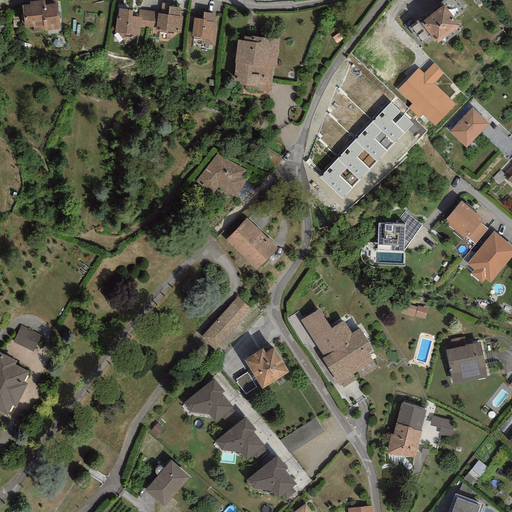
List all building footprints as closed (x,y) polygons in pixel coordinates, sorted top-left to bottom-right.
[(59,29),(55,0),(42,0),(29,2),(30,4),(22,5),(25,28),(33,27),(33,31),(44,30),(44,31),(59,29)] [(160,13),(157,13),(156,28),(155,30),(159,30),(159,32),(166,33),(166,38),(171,38),(178,33),(180,33),(182,17),(180,16),(180,8),(169,7),(170,4),(161,3),(160,13)] [(443,5),(420,23),(437,44),(460,26),(443,5)] [(158,12),(139,10),(138,17),(132,16),(132,10),(119,8),(117,17),(116,17),(115,33),(117,33),(126,43),(136,35),(139,36),(140,26),(156,28),(157,13),(158,12)] [(215,13),(203,12),(202,19),(193,18),(191,36),(201,37),(200,44),(213,45),(217,17),(214,17),(215,13)] [(245,85),(245,88),(270,91),(273,67),(276,67),(279,39),(251,36),(251,37),(244,36),(244,41),(237,40),(234,63),(235,63),(233,81),(240,82),(239,84),(245,85)] [(418,69),(397,90),(412,104),(408,108),(419,119),(423,115),(434,126),(456,104),(434,83),(444,74),(433,64),(423,74),(418,69)] [(391,103),(372,122),(394,144),(413,124),(391,103)] [(449,132),(466,148),(489,124),(472,108),(449,132)] [(372,122),(355,140),(377,162),(394,144),(372,122)] [(355,140),(336,159),(358,180),(377,162),(355,140)] [(213,194),(218,187),(236,197),(251,172),(217,154),(195,181),(213,194)] [(358,180),(336,159),(319,177),(341,198),(358,180)] [(461,201),(445,219),(447,220),(445,223),(464,239),(465,237),(467,238),(480,223),(483,220),(461,201)] [(394,224),(378,224),(377,250),(403,252),(403,250),(404,250),(422,225),(404,211),(394,224)] [(276,247),(245,219),(226,240),(257,269),(276,247)] [(487,229),(480,223),(467,238),(475,244),(487,229)] [(511,246),(493,231),(466,264),(474,270),(470,274),(481,283),(485,279),(489,283),(511,256),(511,246)] [(252,310),(237,297),(201,337),(215,351),(252,310)] [(416,308),(403,304),(401,312),(414,315),(416,308)] [(428,308),(417,305),(416,308),(414,315),(415,316),(424,319),(428,308)] [(318,309),(300,321),(324,357),(322,359),(339,386),(341,385),(343,388),(356,380),(353,374),(356,372),(360,378),(377,368),(367,353),(372,350),(359,329),(352,333),(343,320),(331,328),(318,309)] [(40,335),(21,326),(13,342),(32,352),(40,335)] [(480,342),(445,348),(452,384),(486,378),(480,342)] [(262,348),(244,360),(262,389),(289,372),(273,348),(265,353),(262,348)] [(0,353),(0,411),(7,415),(12,406),(15,408),(27,384),(23,382),(29,371),(15,364),(16,361),(0,353)] [(256,387),(247,372),(236,379),(237,381),(236,382),(245,394),(256,387)] [(213,378),(183,403),(189,412),(208,413),(214,421),(221,416),(224,420),(235,412),(231,408),(233,407),(222,393),(225,391),(213,378)] [(426,410),(401,403),(395,423),(412,428),(412,429),(420,431),(426,410)] [(454,421),(432,416),(429,425),(440,428),(438,434),(453,438),(454,430),(452,430),(454,421)] [(245,417),(214,441),(221,451),(240,452),(246,460),(253,455),(256,459),(267,451),(263,447),(265,446),(254,432),(256,430),(245,417)] [(315,418),(279,440),(290,453),(323,431),(315,418)] [(421,431),(420,431),(412,429),(412,428),(395,423),(393,434),(390,434),(386,453),(415,457),(421,431)] [(276,456),(246,480),(252,489),(271,491),(277,498),(282,496),(285,499),(295,492),(292,488),(297,484),(285,471),(288,469),(276,456)] [(477,459),(466,478),(475,484),(487,464),(477,459)] [(190,478),(170,461),(144,491),(164,508),(190,478)] [(448,511),(480,511),(483,505),(455,494),(448,511)]
